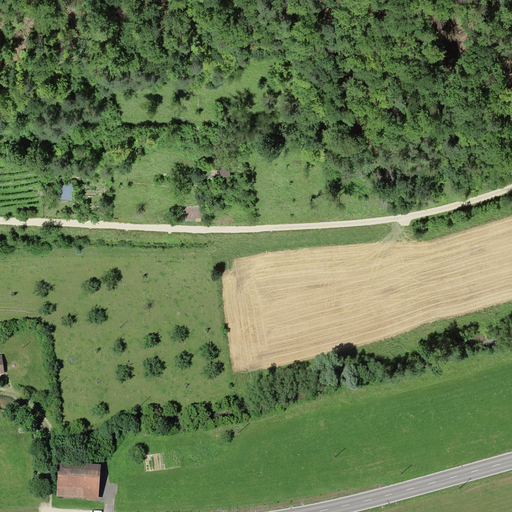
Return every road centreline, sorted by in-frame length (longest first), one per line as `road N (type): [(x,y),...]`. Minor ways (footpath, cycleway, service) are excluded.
road 1 (track): [(511,181),(416,216),(325,227),(186,231),(0,222)]
road 2 (track): [(324,0),(206,29),(67,47),(0,76)]
road 3 (secondary): [(511,460),(313,511)]
